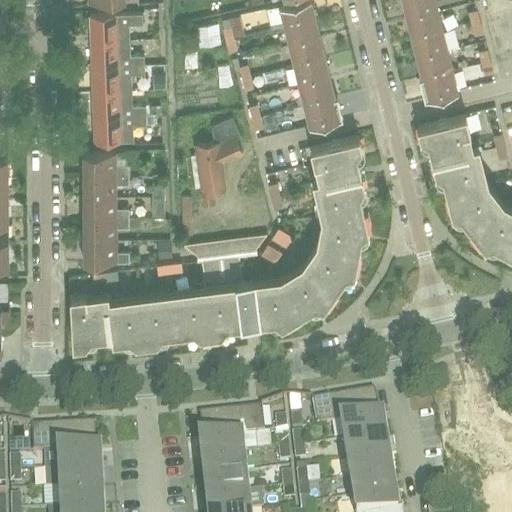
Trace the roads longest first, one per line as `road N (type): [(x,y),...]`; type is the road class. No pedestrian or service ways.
road 1 (residential): [(41,388),(33,0)]
road 2 (residential): [(359,0),(442,333)]
road 3 (residential): [(141,381),(382,348)]
road 4 (residential): [(410,511),(382,348)]
road 5 (residential): [(148,511),(141,381)]
